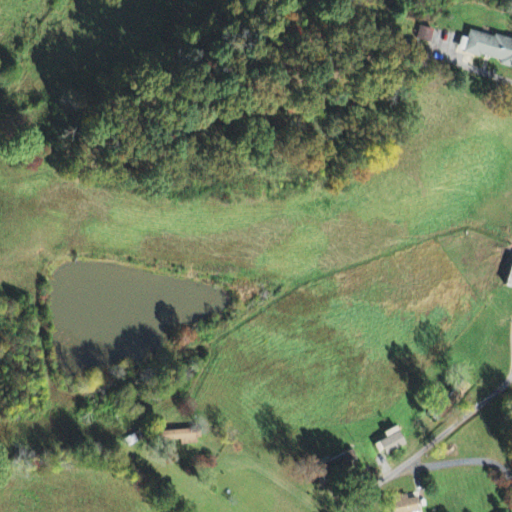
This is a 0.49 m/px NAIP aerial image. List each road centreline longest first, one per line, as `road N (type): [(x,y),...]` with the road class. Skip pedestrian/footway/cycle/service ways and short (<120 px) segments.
road 1 (residential): [(349,511),(487,406),(511,351)]
road 2 (residential): [(400,469),(509,457),(511,467)]
